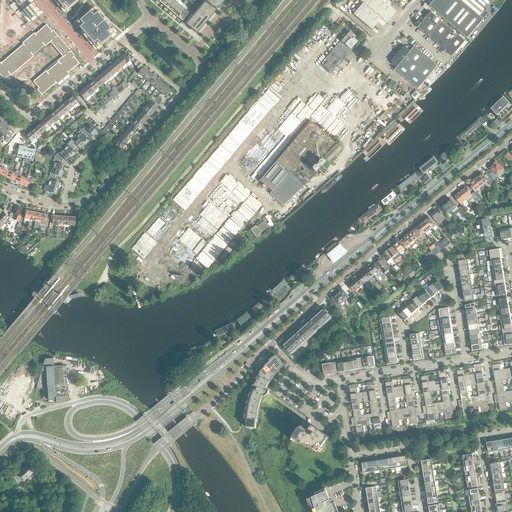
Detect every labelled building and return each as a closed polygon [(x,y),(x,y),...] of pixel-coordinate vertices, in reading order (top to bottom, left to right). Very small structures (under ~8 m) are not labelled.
[(16,0),(15,1),(21,8),(26,4),(24,2),(25,1),(25,0),(16,0)] [(55,0),(66,11),(67,13),(74,22),(75,23),(86,36),(89,40),(97,48),(115,33),(93,8),(92,6),(86,0),(55,0)] [(170,10),(176,2),(173,0),(171,0),(166,7),(170,10)] [(192,0),(199,5),(184,22),(185,23),(186,24),(187,23),(187,24),(189,21),(206,0),(192,0)] [(197,34),(225,0),(206,0),(189,21),(187,24),(187,23),(186,24),(191,29),(197,34)] [(396,11),(383,0),(372,0),(367,6),(381,18),(387,22),(396,11)] [(484,19),(480,16),(461,0),(434,0),(429,6),(467,39),(484,19)] [(174,14),(181,6),(176,2),(170,10),(174,14)] [(26,4),(21,8),(23,10),(21,12),(25,17),(27,15),(36,8),(32,3),(29,5),(28,6),(26,4)] [(381,18),(367,6),(363,3),(361,6),(358,9),(358,10),(354,14),(372,29),(377,24),(381,18)] [(178,17),(185,10),(181,6),(174,14),(178,17)] [(36,8),(27,15),(30,19),(33,22),(35,20),(38,18),(35,15),(39,12),(36,8)] [(182,21),(189,13),(185,10),(178,17),(182,21)] [(484,19),(489,13),(485,10),(480,16),(484,19)] [(431,12),(424,19),(436,29),(442,22),(431,12)] [(429,37),(436,29),(424,19),(421,24),(420,24),(419,24),(418,24),(417,25),(416,26),(416,25),(416,26),(422,31),(424,32),(424,33),(429,37)] [(442,22),(436,29),(429,37),(437,43),(450,28),(442,22)] [(309,38),(315,44),(329,29),(324,25),(322,23),(309,38)] [(0,74),(3,79),(4,79),(5,79),(5,78),(6,78),(10,75),(10,76),(11,76),(11,75),(12,75),(17,71),(23,66),(28,61),(33,57),(34,56),(34,55),(33,55),(44,46),(45,46),(45,47),(45,46),(46,46),(50,42),(51,43),(53,45),(55,47),(58,52),(60,54),(62,57),(58,60),(58,61),(57,61),(57,62),(58,62),(47,71),(46,71),(45,71),(40,76),(37,78),(40,81),(36,85),(39,88),(38,89),(37,89),(37,90),(38,90),(39,91),(40,93),(41,95),(42,95),(43,94),(47,91),(49,89),(53,86),(54,84),(56,83),(56,84),(57,84),(58,84),(58,83),(62,80),(64,78),(68,75),(69,74),(69,73),(68,73),(69,72),(72,70),(75,67),(77,66),(78,64),(79,64),(79,63),(78,62),(76,60),(74,57),(74,56),(75,56),(74,56),(74,55),(73,53),(71,51),(66,46),(66,45),(65,45),(65,46),(62,42),(62,41),(62,40),(59,37),(55,33),(54,31),(53,31),(52,31),(48,26),(47,25),(46,25),(45,26),(40,30),(38,32),(35,34),(35,33),(34,33),(33,34),(30,36),(28,38),(23,42),(23,43),(23,44),(18,49),(12,54),(5,59),(1,63),(0,63),(0,62),(0,74)] [(457,35),(450,28),(437,43),(444,50),(457,35)] [(318,45),(324,51),(338,36),(332,31),(318,45)] [(355,37),(352,34),(350,32),(321,63),(330,71),(357,41),(354,38),(355,37)] [(457,35),(444,50),(453,57),(465,41),(457,35)] [(399,72),(418,50),(415,46),(414,47),(413,49),(411,47),(410,47),(410,46),(409,46),(408,46),(407,46),(406,46),(406,47),(405,47),(404,48),(402,51),(399,50),(398,56),(396,57),(391,63),(397,67),(396,68),(396,69),(399,72)] [(409,80),(428,58),(418,50),(399,72),(406,78),(409,80)] [(126,53),(121,57),(126,63),(131,60),(133,62),(132,62),(139,70),(143,66),(131,56),(129,57),(126,53)] [(121,57),(116,61),(122,67),(126,63),(121,57)] [(438,66),(428,58),(409,80),(418,89),(438,66)] [(122,67),(116,61),(111,65),(117,71),(122,67)] [(117,71),(111,65),(107,69),(112,75),(117,71)] [(143,77),(148,71),(143,66),(138,73),(143,77)] [(112,75),(107,69),(102,73),(108,79),(112,75)] [(153,74),(148,71),(143,77),(147,81),(153,74)] [(434,81),(439,75),(434,71),(429,77),(434,81)] [(102,73),(97,77),(103,83),(108,79),(102,73)] [(157,78),(153,74),(147,81),(152,85),(157,78)] [(97,77),(93,81),(98,87),(103,83),(97,77)] [(157,78),(152,85),(156,89),(162,82),(157,78)] [(93,81),(88,85),(94,91),(98,87),(93,81)] [(167,86),(162,82),(156,89),(161,93),(167,86)] [(88,85),(83,89),(89,95),(94,91),(88,85)] [(171,90),(167,86),(161,93),(166,97),(171,90)] [(113,90),(111,92),(115,97),(119,93),(117,91),(115,88),(113,90)] [(89,95),(83,89),(79,93),(84,99),(89,95)] [(72,96),(67,100),(73,107),(79,101),(75,96),(73,97),(72,96)] [(492,112),(495,116),(508,102),(505,99),(492,112)] [(73,107),(67,100),(63,104),(68,110),(73,107)] [(152,101),(148,105),(154,111),(158,106),(152,101)] [(63,104),(58,108),(63,114),(68,110),(63,104)] [(148,105),(144,110),(150,116),(154,111),(148,105)] [(58,108),(53,112),(59,118),(63,114),(58,108)] [(150,116),(144,110),(140,115),(146,120),(150,116)] [(53,112),(49,116),(54,122),(59,118),(53,112)] [(140,115),(136,119),(142,125),(146,120),(140,115)] [(54,122),(49,116),(44,120),(50,126),(54,122)] [(142,125),(136,119),(133,118),(129,122),(138,130),(142,125)] [(470,128),(474,132),(485,123),(481,118),(470,128)] [(50,126),(44,120),(39,124),(45,130),(50,126)] [(310,121),(260,180),(272,190),(269,193),(283,205),(303,186),(319,171),(323,175),(327,170),(322,164),(324,162),(326,164),(342,149),(310,121)] [(138,130),(129,122),(127,124),(130,126),(128,129),(134,134),(138,130)] [(39,124),(35,127),(40,134),(45,130),(39,124)] [(82,130),(87,135),(89,133),(92,136),(97,132),(90,124),(85,128),(84,127),(82,130)] [(7,125),(0,131),(3,135),(11,129),(7,125)] [(109,129),(106,126),(101,133),(105,136),(106,135),(107,135),(109,133),(107,131),(109,129)] [(35,127),(30,131),(36,138),(40,134),(35,127)] [(458,138),(462,143),(474,133),(469,128),(458,138)] [(3,135),(1,137),(3,138),(4,137),(6,139),(10,136),(14,133),(11,129),(3,135)] [(128,129),(124,133),(130,139),(134,134),(128,129)] [(87,135),(82,130),(75,136),(84,144),(88,140),(85,137),(87,135)] [(36,138),(30,131),(25,136),(31,142),(36,138)] [(130,139),(124,133),(120,138),(126,144),(130,139)] [(84,144),(75,136),(75,135),(71,139),(70,138),(68,141),(69,142),(74,147),(76,145),(80,149),(84,144)] [(126,144),(120,138),(116,143),(122,148),(126,144)] [(68,145),(64,150),(71,157),(76,153),(72,149),(74,147),(69,142),(67,144),(68,145)] [(20,146),(18,156),(33,159),(35,150),(26,148),(27,147),(20,146)] [(440,157),(443,160),(455,150),(452,147),(440,157)] [(71,157),(64,150),(60,154),(59,152),(54,157),(61,160),(63,158),(67,161),(71,157)] [(61,160),(54,157),(53,162),(54,163),(53,168),(63,171),(65,165),(60,164),(61,160)] [(418,171),(422,176),(437,164),(433,159),(418,171)] [(487,174),(494,182),(499,177),(498,176),(504,171),(506,175),(508,175),(509,174),(509,173),(506,169),(505,170),(503,168),(501,165),(500,165),(497,162),(493,164),(494,165),(490,167),(495,174),(493,175),(489,170),(486,172),(487,174)] [(10,167),(5,164),(0,175),(5,177),(10,167)] [(12,168),(10,167),(5,177),(10,179),(13,172),(11,170),(12,168)] [(63,171),(53,168),(51,168),(49,176),(56,178),(57,176),(61,177),(63,171)] [(15,173),(13,172),(10,179),(14,181),(19,171),(17,170),(15,173)] [(19,171),(14,181),(19,183),(22,176),(20,175),(21,172),(19,171)] [(33,177),(30,176),(29,175),(30,173),(29,173),(28,175),(23,185),(27,187),(28,187),(30,183),(33,184),(36,179),(33,177)] [(398,186),(402,191),(419,178),(415,173),(398,186)] [(494,182),(487,174),(485,176),(482,173),(479,176),(485,184),(487,182),(490,185),(494,182)] [(22,176),(19,183),(23,185),(28,175),(26,174),(24,177),(22,176)] [(56,178),(49,176),(48,179),(50,180),(48,185),(58,188),(60,182),(55,181),(56,178)] [(482,186),(485,184),(479,176),(474,180),(480,188),(484,192),(486,191),(482,186)] [(478,189),(480,188),(474,180),(470,183),(472,185),(470,186),(475,191),(478,189)] [(58,188),(48,185),(47,188),(46,188),(44,195),(47,196),(48,195),(51,196),(52,193),(56,194),(58,188)] [(460,191),(466,199),(468,202),(472,199),(474,199),(477,203),(480,201),(479,200),(474,193),(471,194),(470,192),(471,192),(468,189),(467,189),(465,187),(460,191)] [(478,189),(475,191),(474,193),(479,200),(482,198),(478,193),(479,193),(478,190),(478,189)] [(381,201),(384,206),(397,196),(393,191),(381,201)] [(466,199),(460,191),(454,196),(456,198),(455,199),(458,202),(459,202),(460,204),(466,199)] [(0,213),(4,208),(5,209),(9,198),(5,196),(0,207),(0,206),(0,213)] [(446,203),(452,211),(454,214),(455,214),(459,211),(461,214),(464,212),(460,207),(458,208),(450,199),(446,203)] [(452,211),(446,203),(441,207),(448,215),(450,213),(450,212),(452,211)] [(358,219),(363,226),(383,211),(378,204),(358,219)] [(21,218),(21,215),(19,214),(21,208),(14,205),(11,212),(10,214),(12,215),(13,214),(16,215),(14,220),(19,222),(16,229),(20,231),(23,219),(21,218)] [(436,211),(431,215),(438,224),(445,218),(439,210),(437,212),(436,211)] [(31,212),(29,220),(28,225),(31,226),(32,221),(35,221),(37,213),(31,212)] [(42,214),(40,223),(44,223),(43,225),(48,226),(50,216),(47,216),(48,215),(42,214)] [(58,225),(59,216),(53,216),(53,221),(50,220),(49,226),(52,226),(52,225),(55,225),(55,231),(58,232),(58,225)] [(490,223),(488,216),(482,217),(483,220),(478,221),(478,225),(475,225),(476,230),(479,230),(480,235),(485,234),(485,233),(486,233),(487,232),(487,231),(487,230),(488,230),(487,224),(490,223)] [(423,221),(430,230),(434,234),(436,232),(432,227),(435,225),(429,217),(423,221)] [(268,227),(267,225),(264,221),(256,227),(255,226),(251,229),(256,236),(260,233),(268,227)] [(430,230),(423,221),(419,225),(426,233),(428,232),(427,231),(430,230)] [(426,233),(419,225),(414,229),(416,231),(415,232),(420,238),(423,235),(425,234),(426,233)] [(464,227),(458,228),(459,237),(466,236),(465,235),(464,227)] [(501,240),(507,239),(505,229),(500,230),(501,235),(497,235),(498,240),(501,240)] [(420,238),(415,232),(414,230),(412,232),(411,231),(408,233),(415,241),(417,239),(419,241),(418,241),(421,244),(424,242),(420,238)] [(417,243),(415,241),(408,233),(403,237),(410,245),(412,247),(417,243)] [(410,245),(403,237),(400,239),(401,240),(400,242),(405,248),(410,245)] [(450,243),(446,238),(441,242),(446,247),(450,243)] [(398,242),(393,246),(401,255),(404,252),(403,252),(405,250),(398,242)] [(338,246),(336,244),(328,250),(328,251),(329,252),(331,251),(331,252),(338,246)] [(330,254),(327,256),(334,264),(347,253),(341,245),(338,248),(330,254)] [(391,247),(386,251),(391,258),(394,261),(401,256),(398,253),(398,252),(395,249),(393,246),(391,247)] [(387,262),(391,258),(386,251),(381,255),(382,256),(385,260),(387,262)] [(376,263),(376,264),(384,273),(389,268),(380,257),(377,259),(378,261),(376,263)] [(373,265),(368,269),(374,276),(376,274),(377,275),(380,273),(385,279),(387,277),(384,273),(376,264),(374,265),(373,265)] [(289,278),(293,282),(294,280),(305,271),(302,268),(289,278)] [(364,273),(369,279),(374,276),(368,269),(364,273)] [(359,277),(364,284),(367,281),(372,286),(374,285),(369,279),(364,273),(359,277)] [(141,277),(137,281),(142,285),(146,289),(149,284),(141,277)] [(354,281),(359,287),(364,284),(359,277),(354,281)] [(47,278),(43,283),(68,304),(72,299),(71,297),(47,278)] [(433,283),(433,284),(439,291),(439,292),(444,288),(437,280),(433,283)] [(355,291),(359,287),(354,281),(349,285),(355,291)] [(269,294),(273,299),(285,288),(281,284),(269,294)] [(436,294),(439,291),(433,284),(429,287),(436,294)] [(432,298),(436,294),(429,287),(425,290),(432,298)] [(343,290),(337,294),(343,301),(347,299),(348,300),(350,299),(352,302),(357,298),(353,293),(349,297),(343,290)] [(428,301),(432,298),(425,290),(421,293),(428,301)] [(31,295),(54,314),(57,311),(34,291),(31,295)] [(424,304),(428,301),(421,293),(417,297),(424,304)] [(340,304),(343,301),(337,294),(332,298),(335,301),(332,303),(341,314),(344,312),(340,308),(342,306),(340,304)] [(420,307),(424,304),(417,297),(414,300),(420,307)] [(251,309),(256,315),(269,304),(264,298),(251,309)] [(416,311),(420,307),(414,300),(410,303),(416,311)] [(412,314),(416,311),(410,303),(406,306),(412,314)] [(409,317),(412,314),(406,306),(402,309),(409,317)] [(324,309),(311,321),(318,329),(332,317),(324,309)] [(409,317),(402,309),(398,313),(404,321),(409,317)] [(235,320),(241,327),(252,319),(246,312),(235,320)] [(297,334),(304,342),(318,329),(311,321),(297,334)] [(212,333),(214,338),(236,328),(234,324),(212,333)] [(291,354),(304,342),(297,334),(283,346),(291,354)] [(199,345),(201,348),(214,342),(213,339),(199,345)] [(253,385),(255,386),(258,388),(257,390),(253,389),(249,396),(250,396),(247,403),(248,403),(245,410),(246,411),(244,418),(247,418),(247,428),(256,428),(257,419),(258,412),(259,406),(261,400),(263,396),(264,396),(265,396),(265,395),(266,395),(267,395),(267,394),(268,394),(268,393),(268,392),(269,392),(269,391),(269,390),(267,389),(269,385),(272,380),(276,375),(280,370),(285,365),(276,355),(269,360),(270,361),(264,366),(265,367),(260,372),(261,373),(256,378),(257,379),(253,385)] [(55,378),(54,366),(53,358),(45,359),(36,389),(43,388),(52,388),(52,385),(51,386),(51,379),(55,378)] [(475,374),(470,375),(471,380),(484,378),(481,364),(474,365),(475,374)] [(492,365),(494,376),(507,374),(506,369),(501,370),(500,364),(492,365)] [(68,398),(67,382),(66,366),(65,366),(63,366),(54,366),(55,378),(51,379),(51,386),(52,385),(52,388),(43,388),(43,399),(48,400),(56,400),(65,399),(68,398)] [(458,382),(471,380),(470,375),(465,375),(464,367),(456,368),(458,382)] [(434,380),(435,386),(448,384),(446,372),(446,373),(445,370),(438,371),(440,380),(434,380)] [(507,374),(494,376),(496,387),(504,386),(503,380),(508,380),(507,374)] [(435,386),(434,380),(429,381),(428,375),(421,377),(423,388),(435,386)] [(399,386),(399,392),(412,390),(410,376),(402,377),(404,385),(399,386)] [(485,389),(484,378),(471,380),(472,385),(477,385),(478,390),(485,389)] [(471,380),(458,382),(460,393),(468,392),(467,386),(472,385),(471,380)] [(363,392),(364,398),(376,396),(374,381),(367,382),(368,391),(363,392)] [(399,392),(399,386),(393,387),(392,381),(385,382),(387,394),(399,392)] [(351,400),(364,398),(363,392),(358,393),(356,384),(349,385),(351,400)] [(448,384),(435,386),(436,391),(441,390),(442,396),(450,395),(448,384)] [(436,391),(435,386),(423,388),(425,399),(432,398),(431,392),(436,391)] [(498,398),(510,396),(510,391),(504,392),(504,386),(496,387),(498,398)] [(487,400),(485,389),(478,390),(479,396),(474,397),(475,402),(487,400)] [(412,390),(399,392),(400,397),(405,396),(406,402),(414,401),(412,390)] [(400,397),(399,392),(387,394),(389,405),(396,404),(395,398),(400,397)] [(468,392),(460,393),(462,404),(475,402),(474,397),(469,398),(468,392)] [(438,403),(439,408),(451,406),(450,395),(442,396),(443,402),(438,403)] [(376,396),(364,398),(365,403),(370,402),(371,408),(378,407),(376,396)] [(511,402),(510,396),(498,398),(500,410),(507,408),(506,403),(511,402)] [(364,398),(351,400),(353,411),(360,409),(360,404),(365,403),(364,398)] [(426,410),(439,408),(438,403),(433,403),(432,398),(425,399),(426,410)] [(475,402),(476,408),(481,407),(482,413),(489,411),(487,400),(475,402)] [(402,408),(403,414),(416,412),(414,401),(406,402),(407,408),(402,408)] [(475,402),(462,404),(464,415),(471,414),(470,408),(476,408),(475,402)] [(391,416),(403,414),(402,408),(397,409),(396,404),(389,405),(391,416)] [(451,406),(439,408),(440,413),(445,413),(446,418),(453,417),(451,406)] [(366,414),(367,420),(380,418),(378,407),(371,408),(371,413),(366,414)] [(440,413),(439,408),(426,410),(428,421),(436,420),(435,414),(440,413)] [(355,422),(367,420),(366,414),(361,415),(360,409),(353,411),(355,422)] [(416,412),(403,414),(404,419),(409,418),(410,424),(417,423),(416,412)] [(399,420),(404,419),(403,414),(391,416),(392,427),(400,426),(399,420)] [(380,418),(367,420),(368,425),(373,424),(374,430),(382,429),(380,418)] [(368,425),(367,420),(355,422),(357,433),(364,432),(363,426),(368,425)] [(309,431),(302,426),(291,440),(319,452),(320,452),(321,453),(322,452),(323,452),(324,452),(324,451),(325,450),(325,449),(325,448),(325,447),(325,446),(324,445),(323,444),(329,437),(313,425),(309,431)] [(494,451),(492,438),(489,439),(490,441),(489,442),(484,443),(484,448),(487,448),(488,452),(494,451)] [(463,461),(476,459),(476,456),(474,457),(473,456),(472,451),(466,452),(467,455),(462,455),(463,461)] [(409,466),(408,455),(402,456),(401,456),(401,455),(401,453),(399,454),(401,467),(409,466)] [(35,470),(29,464),(23,469),(19,464),(14,469),(19,474),(18,474),(24,480),(34,471),(35,470)] [(330,499),(325,488),(315,493),(316,495),(307,499),(310,510),(313,509),(313,511),(338,511),(339,511),(334,502),(332,503),(332,502),(332,501),(332,500),(332,499),(331,499),(330,499)]
